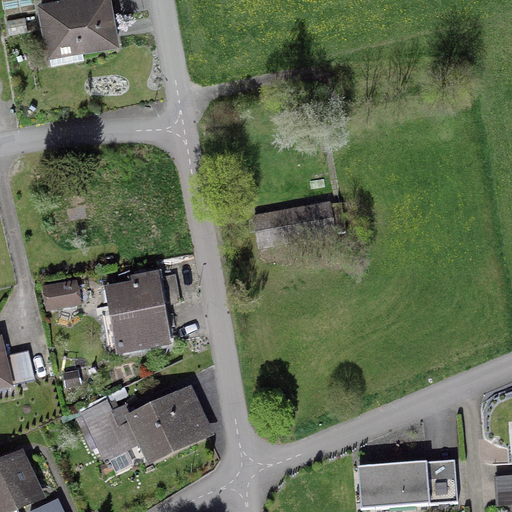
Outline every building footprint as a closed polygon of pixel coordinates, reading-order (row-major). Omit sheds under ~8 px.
[(80,50),(114,44),(106,0),(72,0),(39,6),(49,66),(82,60),(80,50)] [(333,238),(328,207),(252,221),(257,251),(333,238)] [(101,319),(108,356),(167,346),(156,285),(105,294),(109,317),(101,319)] [(47,312),(77,306),(73,287),(43,292),(47,312)] [(26,355),(2,360),(0,351),(0,390),(33,383),(26,355)] [(188,444),(188,443),(205,435),(188,398),(157,412),(155,406),(148,409),(151,415),(131,424),(149,462),(188,444)] [(105,405),(81,417),(100,456),(124,445),(105,405)] [(30,485),(18,460),(0,468),(0,511),(11,511),(32,502),(28,493),(25,487),(30,485)] [(454,511),(452,470),(354,477),(356,511),(454,511)] [(62,511),(57,501),(33,511),(62,511)]
